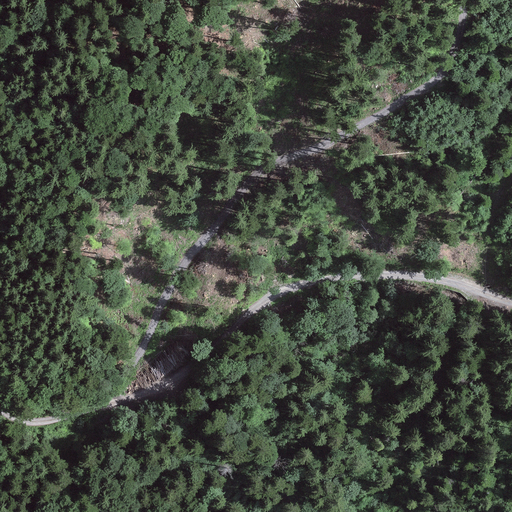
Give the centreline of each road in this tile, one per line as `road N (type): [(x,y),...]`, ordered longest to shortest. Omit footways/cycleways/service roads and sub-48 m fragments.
road 1 (track): [(120,401),(173,278),(250,179),(393,107),(434,74),(459,27),(459,0)]
road 2 (track): [(511,303),(450,282),(343,274),(279,290),(165,387),(120,401)]
road 3 (track): [(0,408),(14,421),(46,423),(120,401)]
